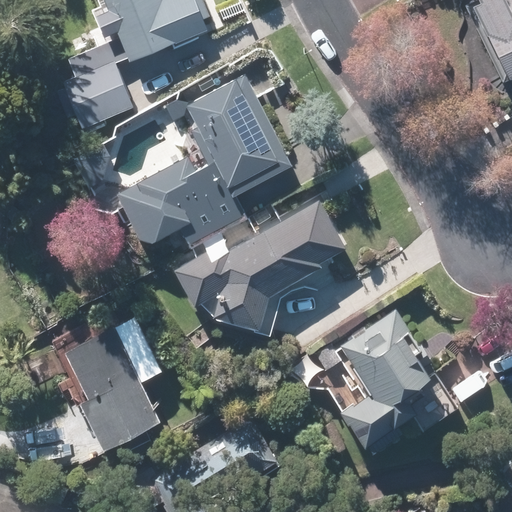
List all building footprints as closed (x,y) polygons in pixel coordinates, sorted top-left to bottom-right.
[(117,0),(129,32),(78,51),(85,70),(73,74),(90,119),(137,101),(122,59),(215,23),(206,0),(117,0)] [(511,0),(467,0),(468,3),(460,6),(498,83),(511,76),(511,0)] [(296,158),(248,71),(193,100),(205,122),(198,126),(216,159),(200,167),(192,154),(125,190),(151,237),(183,219),(196,243),(252,213),(238,189),(296,158)] [(108,138),(81,152),(95,179),(110,171),(115,152),(108,138)] [(347,248),(319,197),(215,253),(212,246),(182,262),(201,298),(226,285),(221,307),(267,317),(273,288),(347,248)] [(440,367),(399,304),(344,340),(376,388),(351,404),(372,435),(424,400),(414,384),(440,367)] [(166,412),(117,322),(74,346),(98,390),(91,393),(117,439),(166,412)] [(253,411),(162,468),(189,511),(254,511),(229,471),(273,444),(253,411)]
